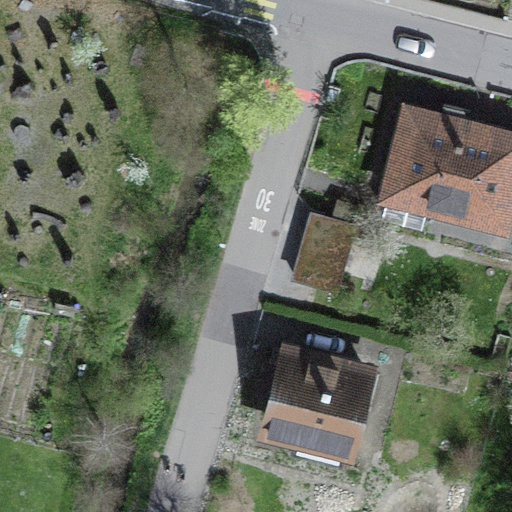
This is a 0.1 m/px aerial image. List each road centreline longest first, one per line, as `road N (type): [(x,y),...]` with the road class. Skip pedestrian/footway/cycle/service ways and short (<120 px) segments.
road 1 (residential): [(321,24),(168,511)]
road 2 (tertiary): [(511,71),(321,24)]
